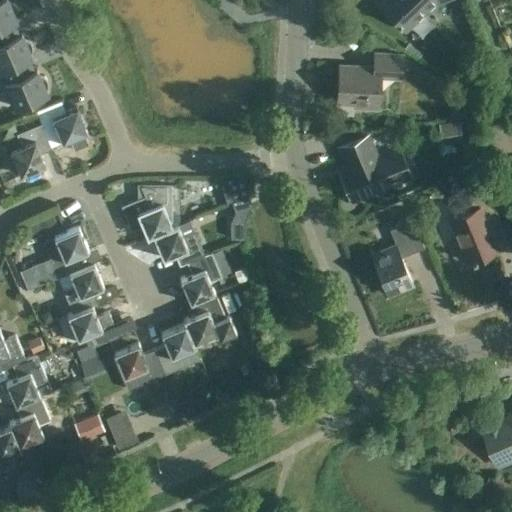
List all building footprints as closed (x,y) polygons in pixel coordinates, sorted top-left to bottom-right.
[(0,0),(0,26),(6,24),(16,20),(7,0),(0,0)] [(385,0),(380,5),(404,31),(427,9),(429,11),(438,3),(444,0),(385,0)] [(12,38),(6,24),(0,26),(0,69),(21,61),(31,57),(21,34),(12,38)] [(373,67),(339,65),(337,102),(355,103),(355,107),(379,109),(380,76),(400,77),(401,54),(374,53),(373,67)] [(452,70),(472,79),(478,66),(457,57),(452,70)] [(27,74),(21,61),(0,69),(0,73),(14,107),(46,93),(37,70),(27,74)] [(50,146),(62,141),(87,131),(76,106),(65,111),(60,99),(35,110),(40,123),(46,135),(50,146)] [(462,143),(460,133),(464,133),(462,123),(458,123),(458,121),(438,125),(442,146),(462,143)] [(46,135),(40,123),(15,133),(20,146),(9,150),(20,175),(44,164),(40,153),(51,148),(50,146),(46,135)] [(341,175),(351,199),(403,178),(392,151),(376,158),(367,136),(340,147),(350,171),(341,175)] [(503,174),(491,180),(497,193),(509,187),(503,174)] [(470,211),(450,219),(459,241),(456,242),(465,263),(496,250),(484,221),(497,215),(484,184),(463,194),(470,211)] [(147,237),(153,235),(171,227),(161,202),(167,200),(167,187),(173,187),(173,186),(136,185),(136,187),(141,187),(141,198),(121,206),(131,230),(143,225),(147,237)] [(372,256),(388,295),(412,285),(401,257),(424,248),(412,220),(389,230),(396,246),(372,256)] [(176,225),(171,227),(153,235),(163,258),(174,254),(179,265),(187,262),(203,255),(193,231),(181,236),(176,225)] [(43,244),(50,260),(20,272),(27,290),(57,277),(70,272),(82,267),(77,255),(88,251),(78,226),(48,239),(43,244)] [(211,252),(203,255),(187,262),(191,274),(181,278),(190,302),(214,292),(210,281),(221,276),(211,252)] [(93,262),(82,267),(70,272),(74,284),(62,289),(73,314),(92,305),(97,303),(92,291),(103,287),(93,262)] [(184,319),(185,323),(193,343),(218,333),(220,338),(235,331),(229,316),(225,317),(214,292),(190,302),(195,315),(184,319)] [(73,314),(68,316),(58,319),(65,338),(73,341),(89,335),(94,346),(117,336),(108,312),(97,317),(92,305),(73,314)] [(199,359),(195,347),(193,343),(185,323),(161,333),(166,345),(154,350),(164,374),(199,359)] [(59,327),(46,334),(51,344),(64,338),(59,327)] [(0,369),(0,370),(12,366),(25,360),(15,335),(4,340),(0,330),(0,369)] [(39,337),(27,342),(32,354),(44,349),(39,337)] [(164,374),(154,350),(143,354),(138,343),(114,352),(128,388),(164,374)] [(74,363),(89,357),(84,346),(70,352),(74,363)] [(37,355),(25,360),(12,366),(16,377),(5,381),(15,406),(40,395),(51,390),(37,355)] [(214,376),(224,402),(241,395),(231,369),(214,376)] [(81,387),(104,381),(102,372),(78,377),(81,387)] [(8,422),(9,425),(18,445),(43,435),(38,425),(50,420),(40,395),(15,406),(20,417),(8,422)] [(99,411),(107,431),(111,441),(131,433),(127,423),(119,404),(99,411)] [(499,466),(511,460),(511,411),(502,416),(503,419),(483,428),(499,466)] [(77,424),(83,440),(90,438),(103,432),(97,416),(77,424)] [(0,470),(13,466),(8,454),(20,449),(18,445),(9,425),(0,429),(0,470)] [(47,489),(59,477),(45,463),(32,474),(47,489)] [(37,490),(28,472),(22,474),(17,481),(15,490),(18,498),(37,490)]
